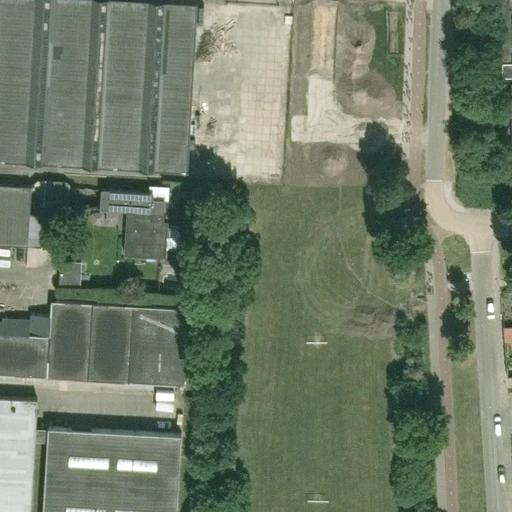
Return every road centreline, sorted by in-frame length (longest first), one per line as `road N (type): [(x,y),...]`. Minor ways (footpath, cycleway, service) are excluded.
road 1 (residential): [(496,511),(480,230)]
road 2 (residential): [(480,230),(445,218),(434,203),(440,0)]
